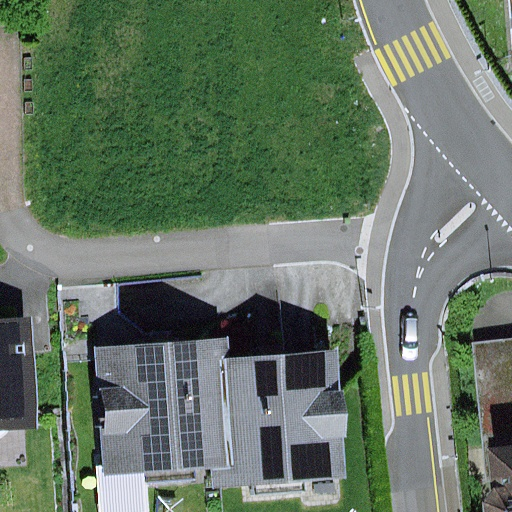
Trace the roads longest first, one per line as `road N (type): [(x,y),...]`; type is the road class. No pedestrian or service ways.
road 1 (residential): [(500,177),(427,253),(409,297),(425,511)]
road 2 (tertiary): [(500,177),(425,84),(386,0)]
